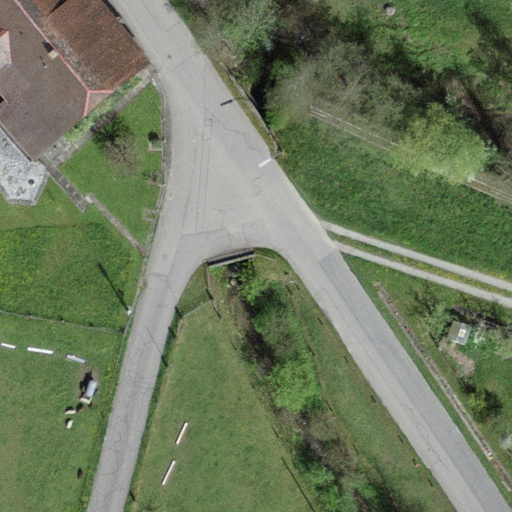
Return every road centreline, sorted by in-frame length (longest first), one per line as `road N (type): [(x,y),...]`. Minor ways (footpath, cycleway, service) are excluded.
road 1 (unclassified): [(483,511),(223,126)]
road 2 (unclassified): [(223,126),(152,320),(104,511)]
road 3 (unclassified): [(223,126),(142,0)]
